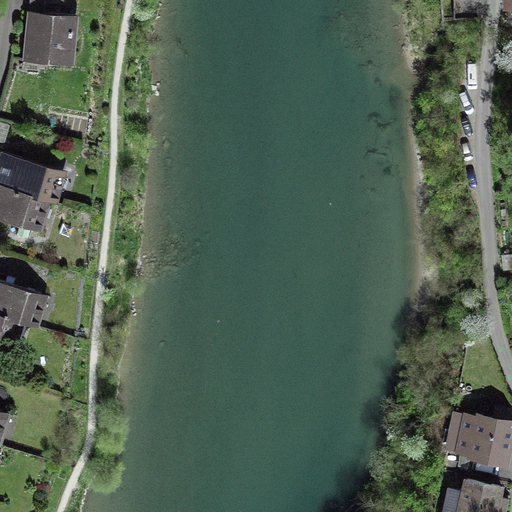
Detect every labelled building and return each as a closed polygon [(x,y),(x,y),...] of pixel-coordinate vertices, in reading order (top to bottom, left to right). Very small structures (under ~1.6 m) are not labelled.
[(74,64),(78,15),(27,10),(22,60),(74,64)] [(0,182),(56,200),(66,168),(1,149),(0,153),(0,182)] [(56,200),(0,182),(0,215),(47,230),(56,200)] [(39,324),(50,292),(0,275),(0,310),(31,321),(39,324)] [(31,321),(0,310),(0,345),(20,352),(31,321)] [(0,439),(1,440),(10,410),(0,407),(0,439)] [(465,457),(507,466),(511,442),(511,417),(475,410),(474,414),(452,410),(444,449),(466,454),(465,457)] [(446,485),(440,511),(497,511),(504,511),(506,505),(508,498),(501,496),(503,484),(462,476),(459,487),(446,485)]
